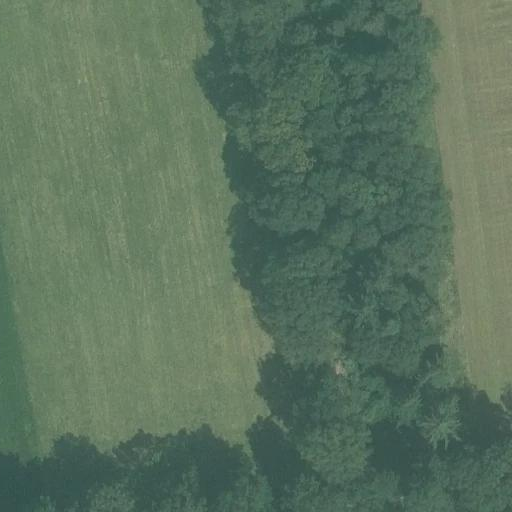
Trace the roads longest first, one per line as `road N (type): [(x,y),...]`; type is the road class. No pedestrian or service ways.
road 1 (track): [(258,0),(353,511)]
road 2 (secondary): [(368,511),(511,490)]
